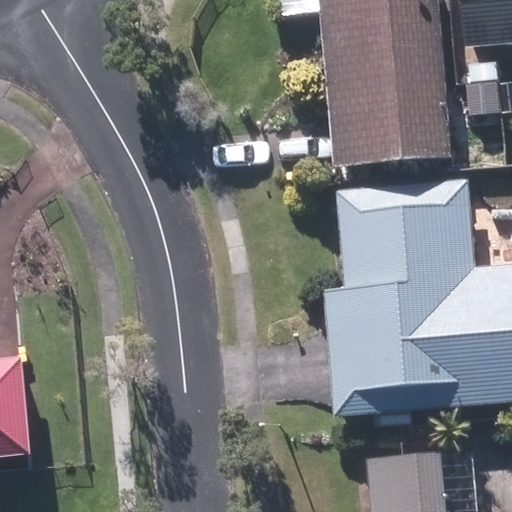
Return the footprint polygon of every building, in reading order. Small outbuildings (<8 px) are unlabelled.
[(332,14),(345,173),(463,163),(449,0),(291,0),(293,18),(332,14)] [(511,0),(472,0),(477,52),(511,49),(511,0)] [(475,68),(478,119),(508,116),(505,67),(475,68)] [(337,295),(348,423),(511,408),(511,270),(488,273),(480,184),(348,196),(356,294),(337,295)] [(0,464),(45,461),(36,363),(0,365),(0,464)] [(488,511),(483,455),(378,465),(382,511),(488,511)]
